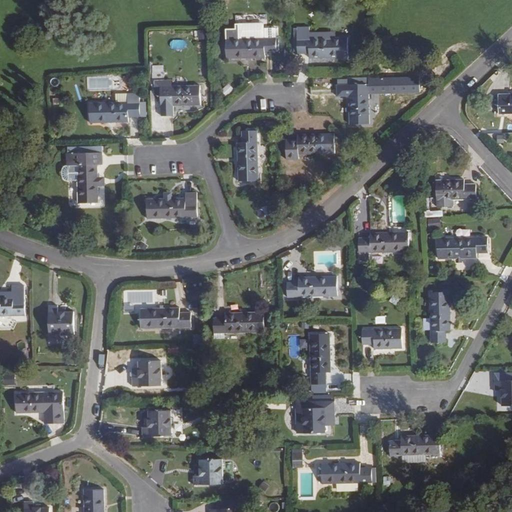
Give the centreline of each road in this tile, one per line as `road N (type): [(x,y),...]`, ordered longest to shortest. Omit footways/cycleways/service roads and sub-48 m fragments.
road 1 (residential): [(442,109),(336,215),(242,269)]
road 2 (residential): [(511,281),(447,397),(370,399)]
road 3 (residential): [(105,278),(84,440)]
road 4 (residential): [(242,269),(149,282),(105,278)]
road 5 (residential): [(242,269),(192,145)]
